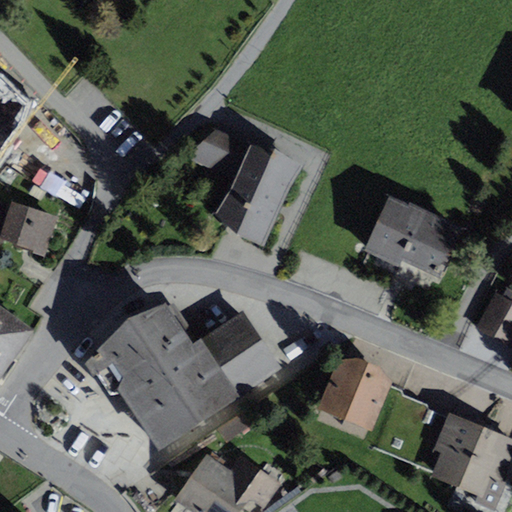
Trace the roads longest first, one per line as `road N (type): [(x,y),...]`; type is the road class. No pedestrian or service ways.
road 1 (residential): [(0,421),(83,300),(178,269),(289,294),(511,386)]
road 2 (track): [(287,0),(221,93),(128,177)]
road 3 (unclassified): [(0,431),(112,511)]
